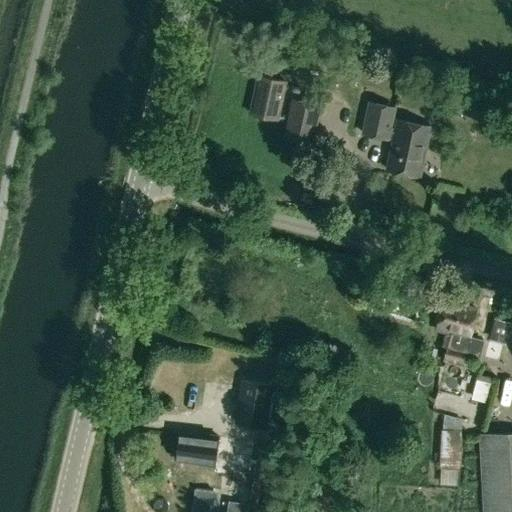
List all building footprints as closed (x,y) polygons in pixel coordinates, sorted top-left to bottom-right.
[(251,112),(277,118),(285,80),(259,74),(251,112)] [(292,97),(283,136),(312,143),(321,104),(292,97)] [(398,119),(396,128),(390,127),(395,106),(370,101),(363,133),(388,138),(388,137),(394,138),(387,169),(419,175),(430,126),(398,119)] [(444,359),(472,366),(475,355),(479,357),(483,340),(469,336),(477,308),(444,299),(436,328),(453,333),(450,346),(447,346),(444,359)] [(511,322),(494,318),(489,338),(505,343),(509,329),(511,329),(511,322)] [(271,385),(242,380),(236,421),(265,426),(271,385)] [(441,429),(439,468),(459,469),(461,430),(441,429)] [(511,511),(511,431),(481,433),(484,502),(484,511),(511,511)] [(202,436),(179,432),(175,458),(199,461),(199,463),(214,465),(218,436),(203,434),(202,436)] [(227,511),(254,511),(256,503),(230,500),(227,511)]
